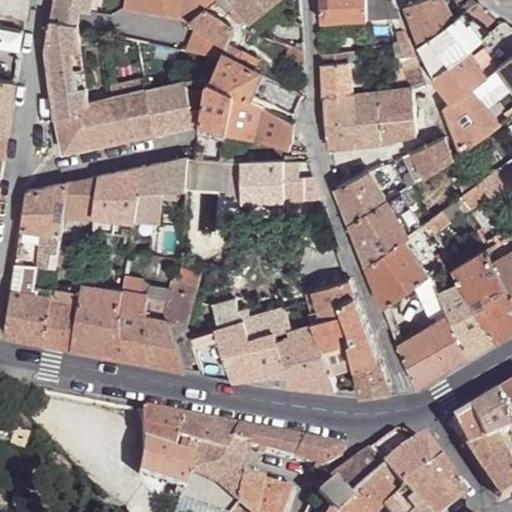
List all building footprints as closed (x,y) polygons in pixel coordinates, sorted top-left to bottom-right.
[(65,151),(139,134),(129,92),(88,101),(78,23),(82,7),(91,9),(92,0),(56,0),(48,43),(56,105),(65,151)] [(127,0),(126,7),(194,19),(206,9),(217,1),(217,0),(127,0)] [(217,0),(217,1),(230,13),(239,5),(235,0),(217,0)] [(278,0),(235,0),(239,5),(251,19),(253,21),(278,0)] [(321,0),(322,20),(368,18),(368,0),(321,0)] [(392,0),(368,0),(368,18),(401,17),(392,0)] [(411,0),(406,2),(422,39),(422,41),(457,17),(450,0),(411,0)] [(239,5),(230,13),(243,25),(251,19),(239,5)] [(200,26),(228,43),(229,44),(230,42),(235,30),(206,9),(194,19),(192,21),(200,26)] [(419,41),(435,71),(436,72),(467,47),(474,41),(482,34),(472,19),(468,21),(462,13),(457,17),(422,41),(422,39),(419,41)] [(20,49),(24,28),(6,25),(3,46),(20,49)] [(511,25),(489,44),(503,63),(511,56),(511,25)] [(189,48),(221,56),(224,52),(228,43),(200,26),(189,48)] [(409,38),(404,26),(396,28),(397,39),(409,38)] [(414,52),(409,38),(397,39),(393,39),(395,54),(400,53),(414,52)] [(293,45),(281,41),(276,57),(287,60),(293,45)] [(474,41),(467,47),(471,52),(479,46),(474,41)] [(228,43),(224,52),(238,59),(243,49),(230,42),(229,44),(228,43)] [(304,49),(293,45),(287,60),(286,64),(305,67),(304,49)] [(434,73),(451,99),(452,100),(473,85),(488,73),(471,52),(467,47),(436,72),(435,71),(434,73)] [(243,49),(238,59),(256,67),(261,57),(243,49)] [(324,53),(324,64),(349,60),(348,50),(324,53)] [(221,56),(210,78),(234,90),(248,97),(261,70),(256,67),(238,59),(224,52),(221,56)] [(427,83),(414,52),(400,53),(404,62),(409,77),(412,84),(414,84),(414,86),(420,86),(427,83)] [(499,65),(511,81),(511,56),(503,63),(499,65)] [(349,60),(324,64),(325,95),(353,91),(350,69),(349,60)] [(306,78),(305,67),(286,64),(283,64),(282,71),(307,81),(306,78)] [(126,79),(129,92),(163,85),(160,72),(126,79)] [(0,127),(8,128),(16,79),(0,76),(0,127)] [(200,121),(200,126),(226,132),(226,131),(234,90),(210,78),(210,77),(208,86),(204,107),(202,121),(200,121)] [(396,86),(412,84),(409,77),(396,79),(396,86)] [(139,134),(200,121),(202,121),(204,107),(192,106),(189,89),(187,80),(163,85),(129,92),(139,134)] [(329,146),(384,139),(418,131),(414,86),(414,84),(412,84),(396,86),(353,91),(325,95),(326,114),(328,131),(329,146)] [(444,105),(461,149),(502,120),(473,85),(452,100),(451,99),(444,105)] [(192,106),(204,107),(208,86),(189,89),(192,106)] [(248,97),(234,90),(226,131),(290,145),(291,139),(296,120),(291,118),(291,119),(248,97)] [(0,154),(4,155),(8,128),(0,127),(0,154)] [(412,149),(425,175),(446,162),(453,157),(445,134),(412,149)] [(221,146),(219,156),(224,157),(242,158),(242,149),(221,146)] [(187,155),(143,165),(139,188),(162,187),(185,186),(185,179),(187,155)] [(187,155),(185,179),(196,179),(196,157),(194,157),(194,156),(187,155)] [(196,179),(185,179),(185,186),(224,186),(224,157),(219,156),(203,157),(196,157),(196,179)] [(242,158),(224,157),(224,186),(224,197),(325,197),(318,177),(317,176),(297,176),(297,158),(242,158)] [(453,157),(446,162),(450,173),(458,171),(453,157)] [(385,172),(396,193),(412,183),(408,178),(414,174),(405,158),(389,165),(382,168),(385,172)] [(511,167),(507,162),(503,165),(507,171),(511,167)] [(382,168),(380,164),(371,169),(375,177),(385,172),(382,168)] [(143,165),(101,173),(94,215),(99,215),(134,220),(136,203),(139,188),(143,165)] [(338,186),(351,221),(387,198),(375,177),(371,169),(338,186)] [(69,181),(63,215),(75,215),(93,218),(94,215),(101,173),(69,181)] [(491,173),(482,181),(489,193),(491,195),(500,188),(494,178),(491,173)] [(408,178),(412,183),(417,180),(414,174),(408,178)] [(20,227),(60,231),(63,215),(69,181),(26,190),(20,227)] [(482,181),(475,185),(466,193),(462,196),(469,208),(489,193),(482,181)] [(162,187),(139,188),(136,203),(160,206),(162,187)] [(351,221),(368,266),(407,237),(412,233),(387,198),(351,221)] [(452,217),(445,208),(430,219),(436,230),(452,217)] [(60,231),(55,264),(67,265),(75,215),(63,215),(60,231)] [(20,227),(15,261),(24,262),(37,263),(55,264),(60,231),(20,227)] [(511,230),(486,247),(496,263),(511,253),(511,230)] [(407,237),(368,266),(383,305),(412,284),(431,272),(407,237)] [(486,247),(457,264),(466,280),(499,336),(511,328),(511,289),(506,280),(504,275),(498,265),(496,263),(486,247)] [(121,287),(117,311),(125,356),(184,367),(169,322),(174,321),(187,317),(188,317),(203,263),(185,257),(180,275),(173,273),(163,319),(148,315),(146,304),(148,293),(121,287)] [(511,269),(506,260),(498,265),(504,275),(511,270),(511,269)] [(15,261),(11,287),(20,288),(24,262),(15,261)] [(37,263),(24,262),(20,288),(33,290),(37,263)] [(453,288),(442,264),(432,270),(431,272),(442,295),(453,288)] [(442,295),(431,272),(412,284),(436,324),(452,316),(442,295)] [(315,286),(318,303),(338,300),(357,292),(351,277),(315,286)] [(453,288),(442,295),(452,316),(470,354),(499,336),(466,280),(453,288)] [(55,283),(53,283),(51,287),(51,293),(50,298),(80,304),(83,285),(55,283)] [(121,287),(83,285),(80,304),(73,346),(125,356),(117,311),(121,287)] [(306,288),(308,297),(310,305),(316,304),(318,303),(315,286),(306,288)] [(3,333),(43,340),(50,298),(51,293),(41,292),(33,290),(20,288),(11,287),(3,333)] [(294,290),(297,300),(308,297),(306,288),(294,290)] [(357,292),(338,300),(341,311),(356,361),(381,357),(357,292)] [(214,303),(221,324),(241,318),(245,316),(245,315),(252,312),(250,304),(240,308),(236,295),(214,303)] [(290,324),(289,324),(290,327),(312,320),(311,315),(310,305),(308,297),(297,300),(282,305),(290,324)] [(50,298),(43,340),(73,346),(80,304),(50,298)] [(318,303),(316,304),(317,315),(341,311),(338,300),(318,303)] [(245,315),(245,316),(250,335),(276,328),(289,324),(290,324),(282,305),(281,304),(261,310),(252,312),(245,315)] [(317,315),(311,315),(312,320),(329,371),(356,362),(356,361),(341,311),(317,315)] [(216,325),(231,375),(286,370),(278,336),(276,328),(250,335),(245,316),(241,318),(221,324),(216,325)] [(470,354),(452,316),(436,324),(399,343),(418,385),(470,354)] [(191,333),(187,317),(174,321),(169,322),(184,367),(203,370),(191,333)] [(286,370),(288,382),(334,387),(333,381),(329,371),(312,320),(290,327),(291,333),(278,336),(286,370)] [(203,370),(231,375),(216,325),(191,333),(203,370)] [(381,357),(356,361),(356,362),(360,373),(363,390),(392,387),(381,357)] [(511,385),(494,397),(508,430),(511,428),(511,385)] [(508,430),(494,397),(466,413),(479,440),(493,435),(493,437),(508,430)] [(175,453),(176,451),(178,440),(181,418),(141,411),(143,441),(175,453)] [(463,446),(479,440),(466,413),(448,423),(463,446)] [(229,454),(231,443),(235,428),(181,418),(178,440),(190,444),(229,454)] [(29,437),(0,425),(0,438),(24,448),(29,437)] [(294,460),(303,441),(235,428),(231,443),(247,447),(294,460)] [(368,450),(383,466),(416,442),(397,431),(395,431),(392,432),(368,450)] [(511,472),(501,452),(493,437),(493,435),(479,440),(463,446),(498,498),(511,490),(511,472)] [(383,466),(384,467),(404,490),(422,511),(441,511),(464,494),(422,438),(416,442),(383,466)] [(194,457),(186,455),(176,451),(175,453),(143,441),(143,450),(139,474),(183,488),(185,482),(194,457)] [(340,447),(303,441),(294,460),(320,468),(341,456),(340,447)] [(241,475),(242,473),(247,447),(231,443),(229,454),(190,444),(186,455),(194,457),(240,475),(241,475)] [(354,461),(330,479),(348,498),(384,467),(383,466),(368,450),(354,461)] [(213,491),(233,506),(240,475),(194,457),(185,482),(213,491)] [(338,511),(379,511),(385,508),(384,507),(404,490),(384,467),(348,498),(351,501),(338,511)] [(282,511),(290,490),(248,478),(241,475),(240,475),(233,506),(241,511),(282,511)] [(333,508),(338,511),(351,501),(348,498),(330,479),(315,493),(328,504),(333,508)] [(179,499),(219,511),(228,511),(233,506),(213,491),(185,482),(183,488),(179,499)] [(422,511),(404,490),(384,507),(385,508),(387,511),(422,511)]
